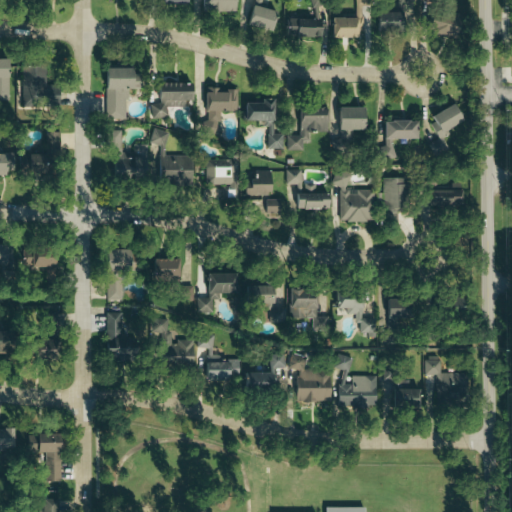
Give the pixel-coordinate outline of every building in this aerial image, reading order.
[(235,12),(234,0),(200,0),(200,12),(235,12)] [(244,24),(268,31),(274,12),(250,5),(244,24)] [(374,32),(399,31),(399,12),(374,12),(374,32)] [(454,15),(430,14),(429,36),(454,37),(454,15)] [(330,17),(329,37),(355,38),(355,30),(360,30),(360,18),(330,17)] [(319,38),(319,19),(285,18),(284,37),(319,38)] [(35,105),(57,105),(57,87),(44,87),(44,66),(20,66),(20,98),(35,98),(35,105)] [(129,68),(102,68),(101,120),(124,120),(124,88),(128,88),(129,68)] [(183,107),(183,100),(189,101),(189,83),(155,83),(155,103),(148,103),(148,118),(164,119),(165,107),(183,107)] [(234,111),(235,90),(202,89),(202,111),(234,111)] [(271,98),(241,99),(242,121),(271,120),(271,98)] [(426,117),(438,138),(426,145),(435,161),(449,154),(439,135),(461,123),(450,104),(426,117)] [(335,108),(336,130),(361,130),(361,107),(335,108)] [(325,131),(325,108),(296,108),(297,135),(284,135),(284,150),(300,150),(300,140),(306,140),(306,131),(325,131)] [(218,131),(213,117),(198,122),(203,136),(218,131)] [(414,139),(414,120),(381,121),(381,139),(414,139)] [(265,148),(280,149),(280,134),(271,134),(271,123),(265,123),(265,148)] [(163,147),(167,133),(151,128),(147,142),(163,147)] [(118,131),(107,131),(108,178),(144,177),(144,144),(132,145),(132,153),(119,153),(118,131)] [(57,132),(43,132),(43,150),(57,150),(57,132)] [(390,139),(378,141),(380,159),(392,157),(390,139)] [(16,174),(42,173),(41,151),(16,152),(16,174)] [(0,173),(11,174),(11,154),(0,153),(0,173)] [(159,156),(160,184),(189,183),(189,161),(178,161),(178,156),(159,156)] [(234,160),(203,159),(203,185),(234,186),(234,160)] [(283,183),(298,184),(299,170),(284,169),(283,183)] [(241,195),(267,196),(268,171),(255,170),(255,179),(242,179),(241,195)] [(336,221),(370,222),(371,191),(346,190),(346,172),(333,171),(333,184),(337,184),(336,221)] [(383,178),(383,223),(403,223),(403,179),(383,178)] [(458,207),(459,184),(429,183),(428,206),(458,207)] [(326,209),(325,193),(313,194),(312,184),(301,184),(292,184),(293,210),(326,209)] [(255,215),(278,214),(277,199),(254,200),(255,215)] [(136,271),(137,251),(102,250),(101,270),(136,271)] [(52,252),(26,252),(26,271),(40,271),(40,280),(52,280),(52,252)] [(177,259),(150,259),(150,280),(176,280),(177,259)] [(205,297),(195,298),(196,313),(209,313),(209,299),(217,299),(217,294),(233,293),(232,273),(205,274),(205,297)] [(119,300),(119,281),(105,281),(104,300),(119,300)] [(283,323),(283,308),(271,308),(271,285),(243,285),(242,306),(266,306),(266,323),(283,323)] [(190,301),(191,286),(176,286),(176,300),(190,301)] [(326,317),(314,317),(314,290),(287,290),(287,319),(309,319),(309,330),(326,330),(326,317)] [(373,333),(373,318),(360,318),(360,297),(334,296),(334,309),(344,309),(344,314),(353,315),(353,323),(357,323),(357,332),(373,333)] [(383,318),(408,319),(408,300),(384,299),(383,318)] [(39,305),(39,331),(56,331),(56,305),(39,305)] [(103,313),(102,360),(129,361),(130,338),(119,337),(119,313),(103,313)] [(150,343),(157,343),(158,361),(167,361),(168,368),(191,368),(190,341),(170,341),(169,320),(149,320),(150,343)] [(0,330),(12,330),(12,351),(0,351),(0,330)] [(194,348),(210,349),(211,335),(196,334),(194,348)] [(26,359),(51,361),(52,341),(26,339),(26,359)] [(346,372),(350,358),(333,354),(330,367),(346,372)] [(267,369),(282,368),(282,355),(266,355),(267,369)] [(327,402),(327,370),(303,370),(303,355),(286,355),(286,370),(293,370),(293,402),(327,402)] [(465,373),(438,373),(438,358),(422,358),(422,375),(434,375),(434,405),(465,405),(465,373)] [(266,372),(266,366),(236,367),(236,362),(212,362),(202,363),(202,378),(243,377),(243,372),(266,372)] [(267,373),(243,374),(243,392),(267,391),(267,373)] [(335,407),(373,408),(373,376),(349,376),(349,385),(336,385),(335,407)] [(407,380),(392,380),(391,408),(416,409),(416,387),(407,387),(407,380)] [(0,426),(2,426),(2,424),(8,424),(13,424),(14,445),(4,445),(4,449),(0,449),(0,426)] [(27,433),(37,433),(37,429),(59,429),(60,479),(45,480),(45,451),(28,451),(27,433)] [(55,511),(56,499),(41,499),(40,511),(55,511)]
